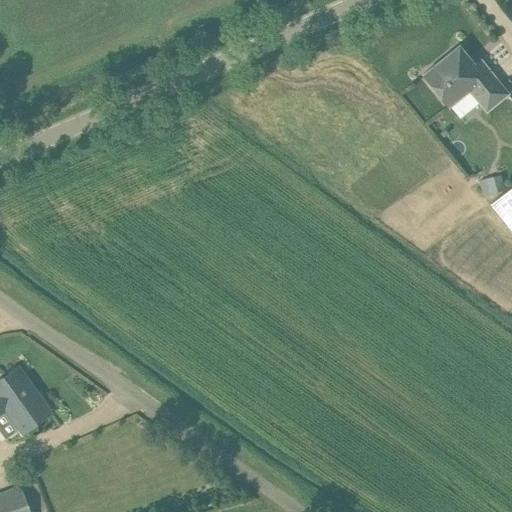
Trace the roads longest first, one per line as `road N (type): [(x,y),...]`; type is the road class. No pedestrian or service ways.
road 1 (unclassified): [(0,160),(369,0)]
road 2 (unclassified): [(285,511),(0,307)]
